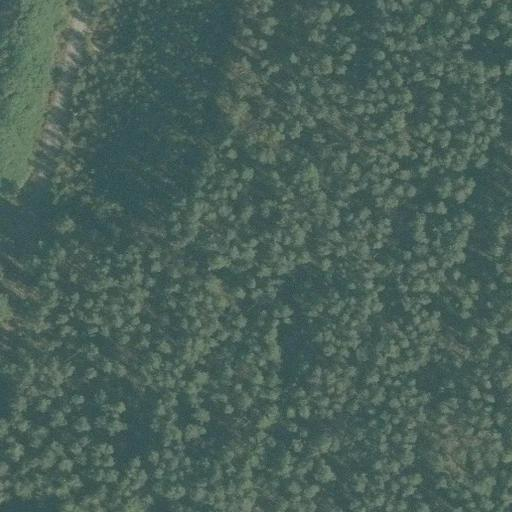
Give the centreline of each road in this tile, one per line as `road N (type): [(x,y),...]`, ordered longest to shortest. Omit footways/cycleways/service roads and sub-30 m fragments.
road 1 (track): [(0,373),(88,0)]
road 2 (track): [(484,511),(511,332)]
